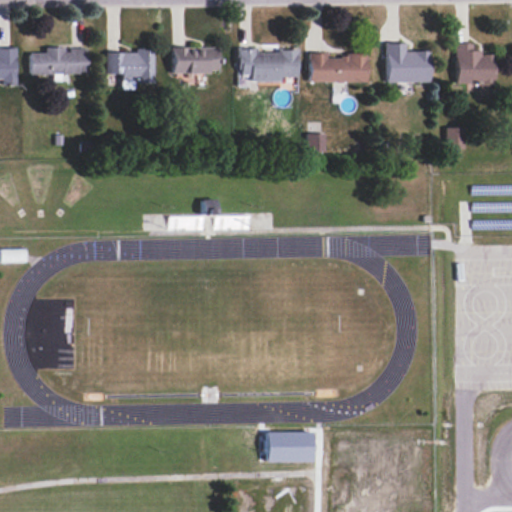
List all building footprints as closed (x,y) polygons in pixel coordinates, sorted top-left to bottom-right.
[(427,50),(403,50),(403,42),(383,43),(383,81),(427,81),(427,50)] [(453,43),(454,84),(492,84),(492,53),(479,54),(479,50),(471,50),(471,42),(453,43)] [(169,47),(169,73),(216,72),(215,46),(169,47)] [(27,74),(51,74),(51,81),(59,80),(59,74),(84,73),(84,48),(62,49),(61,47),(42,47),(42,52),(26,52),(27,74)] [(151,49),(133,48),(133,52),(103,52),(103,73),(119,74),(118,82),(151,83),(151,49)] [(295,76),(295,50),(254,51),(254,48),(235,48),(236,82),(279,82),(279,77),(295,76)] [(364,55),(324,54),(324,52),(306,52),(306,81),(364,82),(364,55)] [(462,127),(444,127),(443,149),(462,149),(462,127)] [(305,152),(323,151),(323,133),(304,133),(305,152)] [(0,262),(24,262),(24,248),(0,247),(0,262)]
